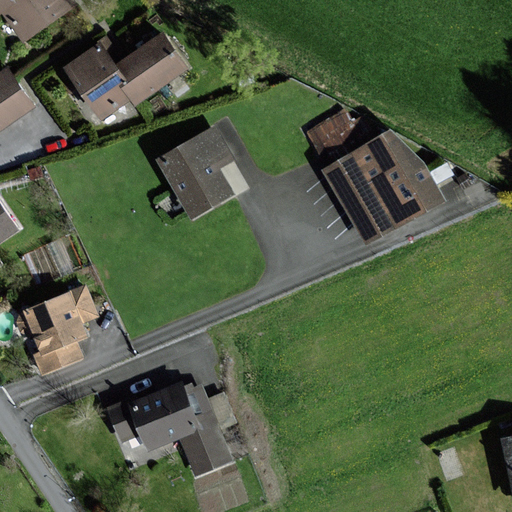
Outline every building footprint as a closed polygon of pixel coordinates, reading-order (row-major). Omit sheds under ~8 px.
[(18,2),(16,0),(0,0),(0,12),(4,10),(18,2)] [(16,0),(18,2),(4,10),(25,39),(74,5),(70,0),(16,0)] [(186,66),(162,34),(116,67),(127,84),(123,87),(130,97),(135,103),(186,66)] [(123,87),(127,84),(116,67),(100,46),(69,68),(104,116),(130,97),(123,87)] [(5,70),(0,73),(0,127),(30,107),(5,70)] [(446,201),(424,163),(391,132),(378,140),(364,117),(352,124),(344,111),(308,133),(329,167),(324,170),(367,245),(446,201)] [(213,129),(160,160),(193,216),(231,193),(216,168),(231,160),(213,129)] [(0,243),(21,229),(0,197),(0,243)] [(97,316),(85,286),(25,311),(42,353),(36,355),(43,373),(82,357),(75,341),(87,335),(82,322),(97,316)] [(140,434),(148,452),(179,439),(196,478),(235,461),(202,387),(196,390),(193,391),(190,385),(184,388),(182,383),(159,393),(128,406),(127,402),(110,409),(124,441),(140,434)]
